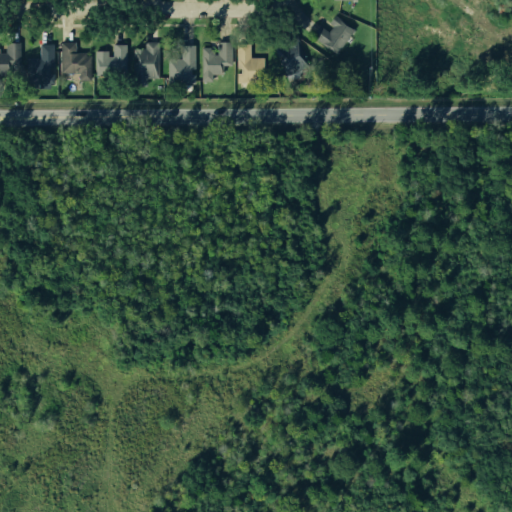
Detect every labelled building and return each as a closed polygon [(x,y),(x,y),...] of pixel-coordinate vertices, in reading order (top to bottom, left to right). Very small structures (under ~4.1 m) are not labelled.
[(334,14),(329,22),(333,26),(328,32),(319,25),(312,37),(336,53),(354,28),(334,14)] [(288,36),(295,32),(298,40),(308,66),(285,75),(278,53),(275,46),(288,42),(288,36)] [(60,41),(61,72),(77,73),(78,80),(90,80),(90,56),(85,56),(85,51),(76,51),(76,40),(60,41)] [(134,48),(144,48),(144,41),(159,40),(158,77),(146,77),(146,85),(133,85),(133,61),(134,48)] [(19,42),(20,76),(0,76),(0,52),(7,52),(7,42),(19,42)] [(200,46),(200,80),(211,81),(212,73),(222,73),(223,65),(233,64),(233,42),(217,42),(217,54),(209,50),(208,46),(200,46)] [(26,58),(38,58),(40,43),(53,44),(53,84),(26,83),(26,58)] [(236,43),(236,67),(241,67),(240,73),(236,73),(238,82),(256,82),(255,65),(250,64),(250,43),(236,43)] [(95,49),(95,74),(127,74),(126,44),(113,45),(113,59),(108,59),(108,50),(95,49)] [(168,58),(181,58),(180,45),(194,44),(194,83),(168,83),(168,58)]
